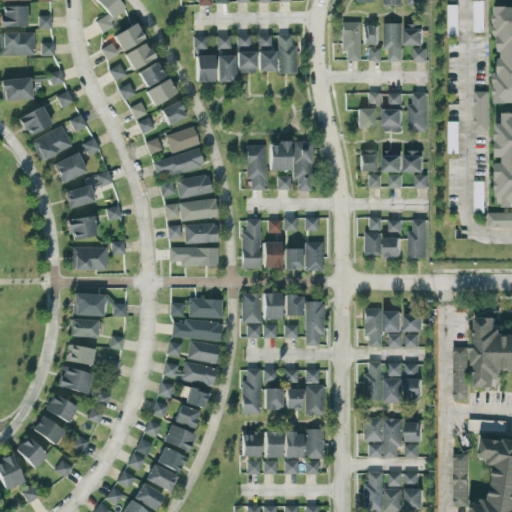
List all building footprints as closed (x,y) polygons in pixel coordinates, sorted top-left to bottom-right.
[(102,33),(112,25),(109,22),(124,9),(115,0),(93,0),(105,13),(93,23),(102,33)] [(482,0),(472,0),(473,32),(483,31),(482,0)] [(458,4),(447,4),(446,36),(457,36),(458,4)] [(497,100),(511,100),(511,4),(501,4),(497,100)] [(0,6),(0,26),(0,28),(26,27),(25,6),(0,6)] [(37,29),(50,28),(49,15),(37,16),(37,29)] [(358,22),(340,23),(341,50),(345,50),(345,61),(359,61),(358,22)] [(401,61),(400,23),(383,23),(383,50),(387,50),(387,61),(401,61)] [(422,24),(404,23),(404,45),(422,45),(422,24)] [(143,40),(135,24),(110,37),(113,42),(99,49),(104,59),(143,40)] [(377,26),(363,25),(362,45),(377,45),(377,26)] [(32,32),(0,33),(0,56),(33,55),(32,32)] [(228,48),(228,35),(215,36),(216,49),(228,48)] [(253,50),(249,50),(249,35),(234,35),(235,73),(254,73),(253,50)] [(273,71),(273,50),(269,50),(270,35),(257,35),(256,71),(273,71)] [(295,73),(294,45),(290,46),(290,35),(276,35),(276,74),(295,73)] [(194,82),(213,82),(212,55),(205,55),(205,36),(193,37),(194,82)] [(40,56),(52,55),(52,43),(39,43),(40,56)] [(123,54),(131,70),(153,59),(145,43),(123,54)] [(379,47),(366,48),(367,61),(379,61),(379,47)] [(425,48),(412,48),(412,61),(425,61),(425,48)] [(215,82),(233,82),(232,55),(215,55),(215,82)] [(163,76),(155,63),(136,74),(144,87),(163,76)] [(107,70),(113,81),(124,75),(118,64),(107,70)] [(0,79),(0,85),(0,101),(29,100),(29,78),(0,79)] [(152,106),(175,93),(166,79),(144,92),(152,106)] [(116,90),(122,100),(133,94),(127,83),(116,90)] [(72,103),(66,91),(54,96),(59,108),(72,103)] [(487,91),(472,91),(473,131),(488,131),(487,91)] [(379,92),(366,93),(366,105),(379,105),(379,92)] [(426,92),(412,92),(411,103),(407,103),(407,131),(425,132),(426,92)] [(400,103),(400,93),(387,93),(388,104),(400,103)] [(159,110),(166,125),(184,117),(177,101),(159,110)] [(133,119),(145,114),(140,103),(128,108),(133,119)] [(50,125),(41,106),(17,118),(26,136),(50,125)] [(372,129),(372,109),(356,109),(356,129),(372,129)] [(400,109),(382,109),(382,130),(401,130),(400,109)] [(499,121),(498,204),(511,204),(511,111),(506,111),(506,121),(499,121)] [(67,121),(74,132),(84,125),(78,115),(67,121)] [(152,128),(147,117),(135,123),(140,134),(152,128)] [(457,153),(457,121),(447,121),(446,153),(457,153)] [(197,144),(191,126),(163,136),(169,153),(197,144)] [(38,161),(69,148),(61,127),(29,140),(38,161)] [(149,155),(160,150),(155,138),(144,143),(149,155)] [(78,146),(83,157),(97,150),(92,139),(78,146)] [(288,141),(276,141),(276,146),(268,146),(267,171),(288,171),(288,141)] [(296,191),(310,191),(309,141),(291,142),(291,180),(295,180),(296,191)] [(263,145),(245,145),(245,179),(249,179),(249,190),(263,190),(263,145)] [(202,165),(197,148),(150,163),(156,180),(202,165)] [(376,172),(376,150),(358,150),(358,171),(376,172)] [(404,172),(422,171),(422,150),(404,150),(404,172)] [(59,184),(84,173),(76,153),(50,164),(59,184)] [(400,172),(401,156),(382,155),(382,171),(400,172)] [(91,189),(110,183),(106,171),(87,177),(91,189)] [(379,188),(379,175),(367,174),(366,187),(379,188)] [(400,187),(400,175),(388,174),(388,187),(400,187)] [(427,174),(413,175),(414,188),(427,187),(427,174)] [(174,179),(177,198),(209,193),(207,175),(174,179)] [(276,190),(288,189),(288,176),(275,177),(276,190)] [(158,184),(160,196),(172,193),(170,181),(158,184)] [(66,208),(92,203),(88,186),(63,190),(66,208)] [(482,212),(483,189),(474,189),(473,211),(482,212)] [(178,220),(215,219),(214,200),(177,201),(178,220)] [(177,217),(176,204),(163,204),(163,218),(177,217)] [(105,207),(106,220),(119,219),(117,206),(105,207)] [(511,226),(511,211),(486,212),(486,227),(511,226)] [(68,239),(94,237),(92,216),(67,219),(68,239)] [(295,231),(295,218),(283,217),(282,230),(295,231)] [(379,217),(367,217),(367,230),(380,230),(379,217)] [(303,230),(315,231),(316,218),(304,218),(303,230)] [(258,219),(244,220),(244,231),(239,231),(240,269),(259,269),(258,219)] [(400,219),(388,219),(387,235),(383,235),(383,257),(399,257),(399,231),(400,231),(400,219)] [(407,258),(425,258),(425,219),(412,219),(412,230),(408,230),(407,258)] [(266,233),(279,233),(279,220),(266,220),(266,233)] [(216,243),(215,224),(182,225),(183,243),(216,243)] [(166,239),(179,238),(178,225),(165,226),(166,239)] [(362,255),(380,255),(380,232),(362,232),(362,255)] [(123,254),(122,241),(109,242),(110,255),(123,254)] [(262,268),(279,268),(279,242),(261,242),(262,268)] [(320,242),(303,242),(304,272),(321,271),(320,242)] [(105,247),(70,248),(71,271),(105,270),(105,247)] [(216,266),(216,248),(167,248),(167,261),(179,262),(179,266),(216,266)] [(300,249),(283,249),(283,269),(299,270),(300,249)] [(257,323),(258,294),(240,293),(240,323),(257,323)] [(279,320),(280,293),(262,293),(261,319),(279,320)] [(101,316),(101,294),(72,294),(71,315),(101,316)] [(283,316),(300,316),(301,296),(284,295),(283,316)] [(186,317),(220,318),(220,299),(187,298),(186,317)] [(321,335),(322,302),(303,301),(303,345),(317,346),(317,335),(321,335)] [(111,316),(124,317),(125,304),(112,303),(111,316)] [(168,316),(182,316),(182,303),(169,303),(168,316)] [(380,347),(380,309),(363,309),(363,347),(380,347)] [(400,311),(383,311),(383,331),(400,332),(400,311)] [(403,331),(422,331),(422,315),(404,314),(403,331)] [(511,333),(500,333),(500,315),(477,315),(476,386),(502,386),(502,369),(511,369),(511,333)] [(96,320),(69,319),(68,337),(95,338),(96,320)] [(170,323),(169,338),(218,340),(219,322),(181,320),(181,323),(170,323)] [(245,325),(245,338),(257,338),(258,325),(245,325)] [(262,338),(274,338),(274,325),(262,325),(262,338)] [(282,338),(295,338),(295,325),(283,325),(282,338)] [(400,334),(388,334),(387,347),(400,347),(400,334)] [(416,347),(417,334),(404,334),(403,347),(416,347)] [(120,350),(122,337),(109,336),(108,348),(120,350)] [(177,357),(180,344),(167,341),(164,354),(177,357)] [(214,363),(216,345),(187,342),(185,360),(214,363)] [(92,348),(65,345),(63,362),(90,365),(92,348)] [(466,346),(452,347),(452,398),(467,398),(466,346)] [(106,370),(116,371),(117,362),(107,361),(106,370)] [(214,368),(182,362),(178,380),(211,387),(214,368)] [(380,362),(366,362),(366,373),(361,373),(361,401),(380,401),(380,362)] [(400,376),(400,362),(388,362),(388,376),(400,376)] [(161,376),(175,378),(177,365),(163,363),(161,376)] [(417,363),(404,363),(404,377),(417,377),(417,363)] [(86,393),(90,373),(60,367),(56,388),(86,393)] [(258,369),(244,370),(244,380),(239,381),(240,414),(259,414),(258,369)] [(262,382),(273,383),(273,370),(262,369),(262,382)] [(295,382),(295,370),(282,370),(282,383),(295,382)] [(303,383),(316,383),(316,370),(303,370),(303,383)] [(401,378),(383,378),(382,402),(400,402),(401,378)] [(420,378),(405,378),(405,398),(421,398),(420,378)] [(172,386),(159,382),(155,394),(168,398),(172,386)] [(322,385),(303,385),(303,415),(321,415),(322,385)] [(183,403),(202,409),(207,392),(188,386),(183,403)] [(279,409),(280,389),(262,388),(262,409),(279,409)] [(300,390),(284,390),(283,409),(300,409),(300,390)] [(105,407),(109,395),(96,391),(93,403),(105,407)] [(43,409),(66,423),(75,408),(52,394),(43,409)] [(166,405),(153,401),(149,414),(161,419),(166,405)] [(198,412),(177,406),(172,422),(193,429),(198,412)] [(85,419),(96,424),(101,413),(90,408),(85,419)] [(31,432),(55,444),(62,429),(38,417),(31,432)] [(361,441),(379,441),(380,417),(361,417),(361,441)] [(382,457),(396,458),(396,447),(401,447),(401,418),(383,418),(382,457)] [(504,431),(505,421),(468,420),(467,430),(504,431)] [(159,426),(147,421),(142,432),(153,438),(159,426)] [(405,422),(405,442),(419,441),(419,422),(405,422)] [(186,452),(193,435),(168,425),(161,441),(186,452)] [(303,430),(304,459),(322,458),(320,429),(303,430)] [(240,456),(258,457),(259,432),(240,431),(240,456)] [(279,457),(279,431),(262,432),(262,457),(279,457)] [(282,433),(283,458),(300,458),(300,433),(282,433)] [(87,441),(74,435),(69,448),(81,453),(87,441)] [(45,455),(26,436),(13,450),(33,468),(45,455)] [(511,511),(511,439),(484,437),(482,463),(496,464),(493,500),(474,499),(472,511),(511,511)] [(143,457),(144,457),(150,444),(138,439),(126,466),(137,470),(143,457)] [(367,457),(379,457),(379,445),(367,444),(367,457)] [(417,457),(417,444),(404,444),(404,457),(417,457)] [(176,473),(183,458),(162,447),(154,462),(176,473)] [(466,453),(452,453),(453,505),(467,505),(466,453)] [(0,459),(0,481),(4,490),(22,482),(10,455),(0,459)] [(282,474),(295,474),(296,459),(282,459),(282,474)] [(53,470),(63,477),(70,467),(60,460),(53,470)] [(245,474),(257,474),(258,461),(246,461),(245,474)] [(274,461),(261,461),(262,474),(274,474),(274,461)] [(304,474),(316,474),(317,461),(304,461),(304,474)] [(169,491),(175,475),(150,465),(144,481),(169,491)] [(115,482),(125,488),(132,477),(121,471),(115,482)] [(379,511),(380,473),(365,472),(365,484),(362,483),(361,511),(363,511),(379,511)] [(400,472),(388,473),(388,486),(401,486),(400,472)] [(405,472),(404,483),(417,483),(417,472),(405,472)] [(161,494),(139,484),(132,500),(154,510),(161,494)] [(26,503),(37,496),(30,486),(20,493),(26,503)] [(103,498),(114,505),(121,495),(111,487),(103,498)] [(400,511),(401,489),(383,488),(382,511),(400,511)] [(422,488),(405,489),(405,510),(422,509),(422,488)] [(148,511),(127,501),(120,511),(148,511)] [(107,511),(108,511),(98,503),(91,511),(107,511)]
